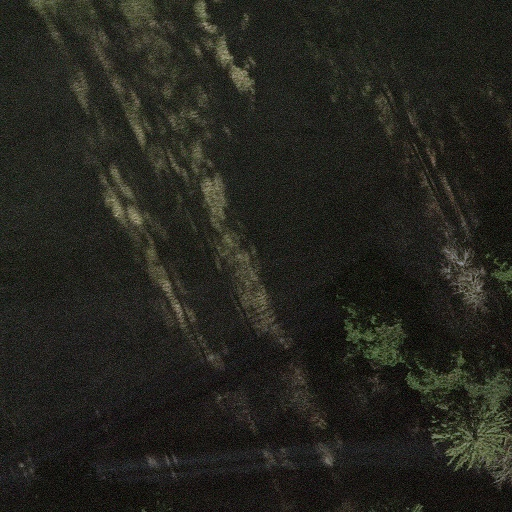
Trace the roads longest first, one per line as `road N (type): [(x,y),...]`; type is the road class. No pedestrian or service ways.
road 1 (track): [(0,469),(205,405),(369,323),(511,235)]
road 2 (track): [(0,481),(388,459),(511,480)]
